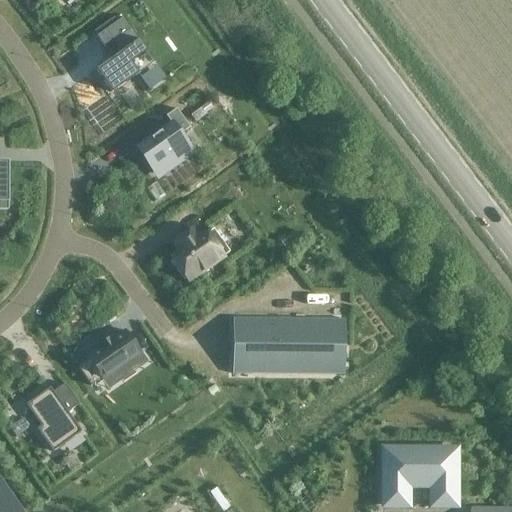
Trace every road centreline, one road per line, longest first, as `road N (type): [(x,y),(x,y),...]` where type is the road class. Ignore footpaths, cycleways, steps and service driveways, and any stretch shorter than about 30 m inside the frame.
road 1 (tertiary): [(511,256),(316,0)]
road 2 (residential): [(0,29),(44,96),(63,158),(58,243)]
road 3 (residential): [(154,324),(136,296),(90,257),(58,243)]
